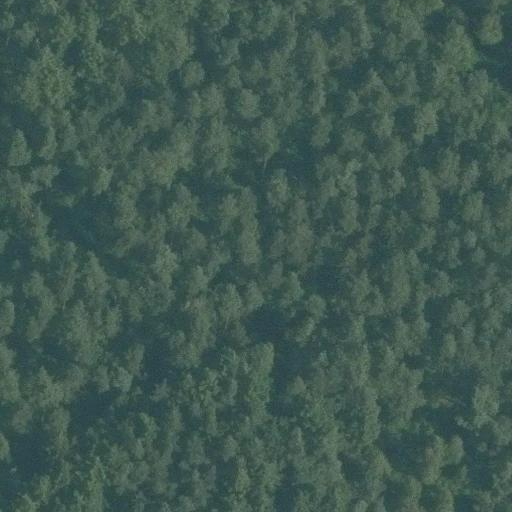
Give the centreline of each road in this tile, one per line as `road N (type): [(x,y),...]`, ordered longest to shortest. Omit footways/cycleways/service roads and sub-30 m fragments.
road 1 (track): [(0,153),(272,0)]
road 2 (track): [(258,356),(511,210)]
road 3 (track): [(28,511),(258,356)]
road 4 (track): [(369,511),(258,356)]
